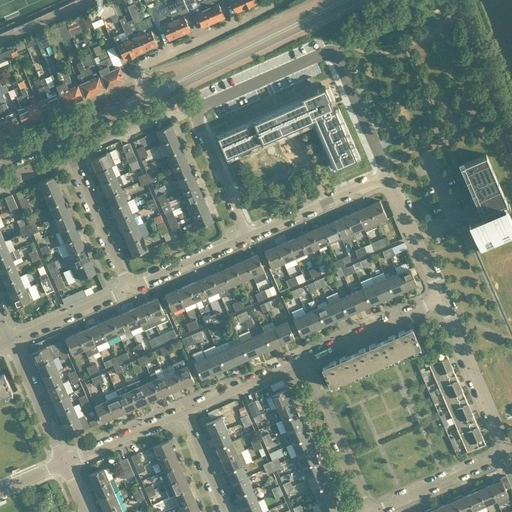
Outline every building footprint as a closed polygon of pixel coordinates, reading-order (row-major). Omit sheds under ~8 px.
[(190,31),(186,21),(187,21),(185,14),(184,15),(183,13),(188,11),(186,5),(183,0),(175,0),(179,8),(176,9),(169,12),(171,16),(180,36),(190,31)] [(214,22),(203,0),(202,0),(197,3),(195,0),(183,0),(186,5),(188,11),(189,13),(195,10),(198,17),(203,27),(214,22)] [(203,0),(214,22),(219,20),(225,17),(225,16),(218,2),(222,0),(203,0)] [(229,0),(235,12),(243,8),(243,9),(249,7),(245,0),(229,0)] [(157,45),(154,36),(155,36),(152,29),(151,29),(146,19),(142,20),(134,3),(127,6),(138,31),(147,50),(157,45)] [(112,4),(111,4),(98,10),(102,18),(104,17),(105,18),(116,13),(112,4)] [(180,36),(171,16),(169,12),(166,6),(155,11),(164,32),(165,31),(168,40),(180,36)] [(98,11),(88,15),(91,23),(102,18),(98,10),(98,11)] [(86,15),(76,19),(79,26),(80,27),(90,23),(86,15)] [(147,50),(138,31),(131,34),(127,25),(124,17),(119,19),(122,27),(124,32),(125,31),(135,55),(147,50)] [(79,26),(76,19),(66,23),(69,30),(79,26)] [(69,30),(66,23),(54,29),(57,35),(69,30)] [(57,35),(54,29),(44,33),(47,40),(57,35)] [(125,31),(124,32),(113,37),(119,51),(120,50),(124,60),(135,55),(125,31)] [(47,40),(44,33),(33,38),(36,44),(47,40)] [(36,44),(33,38),(24,41),(25,42),(23,42),(25,48),(27,47),(27,48),(36,44)] [(25,48),(23,42),(15,46),(17,51),(25,48)] [(12,48),(5,51),(8,60),(13,58),(11,53),(14,51),(12,48)] [(124,79),(119,66),(118,65),(120,65),(121,67),(122,66),(117,53),(110,56),(106,48),(101,50),(105,58),(115,83),(120,81),(121,82),(123,81),(124,79)] [(115,83),(105,58),(101,50),(100,50),(102,53),(97,55),(101,64),(98,66),(99,69),(98,69),(106,87),(107,87),(109,87),(110,87),(111,85),(115,83)] [(104,88),(94,65),(89,67),(84,54),(79,56),(81,61),(82,61),(95,92),(99,90),(100,91),(102,90),(103,88),(104,88)] [(95,92),(82,61),(81,61),(76,64),(80,73),(76,75),(85,96),(86,96),(88,96),(90,96),(90,94),(95,92)] [(83,97),(78,85),(77,84),(73,86),(63,63),(59,65),(62,73),(61,73),(63,77),(63,76),(74,101),(78,99),(79,100),(81,99),(82,98),(83,97)] [(214,117),(307,84),(300,64),(206,98),(214,117)] [(63,76),(63,77),(58,78),(60,83),(56,85),(58,91),(59,93),(65,105),(67,106),(69,105),(70,103),(74,101),(63,76)] [(25,88),(20,90),(32,119),(41,115),(43,115),(53,111),(40,80),(39,78),(35,80),(38,88),(43,99),(37,101),(35,102),(33,95),(29,96),(27,92),(25,88)] [(45,78),(40,80),(53,111),(62,106),(57,93),(56,93),(53,86),(50,88),(48,84),(45,78)] [(302,100),(217,137),(226,156),(226,157),(263,141),(291,129),(315,118),(336,166),(336,167),(337,166),(355,159),(356,158),(335,108),(334,109),(330,100),(331,99),(325,86),(301,96),(301,97),(302,100)] [(19,87),(14,89),(22,108),(18,109),(24,123),(32,119),(20,90),(19,87)] [(3,95),(0,96),(0,101),(1,104),(12,128),(16,127),(16,128),(20,126),(19,125),(21,124),(15,111),(10,113),(6,102),(3,95)] [(0,133),(1,133),(3,132),(4,133),(7,132),(7,131),(12,128),(1,104),(0,101),(0,133)] [(176,136),(171,124),(157,130),(162,142),(176,136)] [(182,148),(176,136),(162,142),(164,148),(163,148),(166,155),(182,148)] [(134,155),(129,143),(122,146),(127,158),(134,155)] [(187,160),(182,148),(166,155),(172,167),(187,160)] [(109,151),(90,160),(96,172),(112,165),(115,164),(109,151)] [(486,154),(459,165),(462,172),(466,171),(486,217),(469,224),(481,252),(511,238),(511,222),(504,204),(507,203),(486,154)] [(192,172),(187,160),(172,167),(173,171),(169,173),(173,181),(177,179),(192,172)] [(117,177),(112,165),(96,172),(101,184),(117,177)] [(198,184),(192,172),(177,179),(182,191),(198,184)] [(124,187),(122,184),(123,183),(120,175),(117,177),(101,184),(106,196),(122,189),(122,188),(124,187)] [(54,176),(50,177),(38,182),(43,194),(59,188),(54,176)] [(182,191),(178,193),(181,199),(180,199),(182,205),(187,203),(203,196),(198,184),(182,191)] [(64,200),(59,188),(43,194),(49,206),(64,200)] [(127,200),(122,189),(106,196),(111,207),(127,200)] [(157,196),(159,201),(166,198),(164,193),(157,196)] [(17,206),(12,194),(5,198),(10,209),(17,206)] [(208,208),(203,196),(187,203),(192,215),(208,208)] [(69,212),(64,200),(49,206),(54,218),(69,212)] [(116,219),(132,212),(127,200),(111,207),(116,219)] [(379,200),(367,206),(375,222),(386,217),(379,200)] [(157,207),(155,202),(148,205),(150,210),(157,207)] [(375,222),(367,206),(356,210),(363,227),(365,231),(377,226),(375,222)] [(213,220),(208,208),(192,215),(198,227),(213,220)] [(363,227),(356,210),(344,215),(352,232),(363,227)] [(75,224),(69,212),(54,218),(59,230),(75,224)] [(138,225),(132,212),(116,219),(122,232),(138,225)] [(352,232),(344,215),(333,220),(340,237),(352,232)] [(333,220),(321,225),(329,242),(340,237),(333,220)] [(80,236),(75,224),(59,230),(64,242),(80,236)] [(143,237),(138,225),(122,232),(127,244),(143,237)] [(329,242),(321,225),(310,230),(317,247),(329,242)] [(317,247),(310,230),(299,235),(306,252),(317,247)] [(306,252),(299,235),(287,240),(294,257),(306,252)] [(85,247),(80,236),(64,242),(70,254),(85,247)] [(387,236),(382,238),(385,246),(390,244),(387,236)] [(148,249),(143,237),(127,244),(132,256),(148,249)] [(9,251),(4,240),(0,241),(0,256),(9,252),(9,251)] [(294,257),(287,240),(276,245),(283,262),(294,257)] [(283,262),(276,245),(264,250),(272,267),(283,262)] [(90,259),(85,247),(70,254),(75,266),(90,259)] [(9,252),(0,256),(0,270),(15,264),(13,260),(17,258),(13,250),(9,251),(9,252)] [(256,254),(245,259),(252,276),(255,283),(267,278),(256,254)] [(342,257),(337,260),(340,267),(345,265),(342,257)] [(95,271),(90,259),(75,266),(70,268),(75,280),(95,271)] [(252,276),(245,259),(233,264),(241,281),(252,276)] [(337,260),(332,262),(335,269),(340,267),(337,260)] [(20,276),(15,264),(0,270),(0,272),(4,283),(20,276)] [(241,281),(233,264),(222,269),(229,286),(241,281)] [(345,265),(340,267),(343,274),(348,272),(346,267),(345,265)] [(416,284),(412,275),(409,268),(397,273),(405,289),(416,284)] [(222,269),(211,274),(218,291),(221,298),(232,293),(229,286),(222,269)] [(65,286),(61,278),(59,273),(52,276),(58,289),(65,286)] [(405,289),(397,273),(386,278),(393,294),(405,289)] [(218,291),(211,274),(199,279),(207,296),(218,291)] [(25,288),(25,287),(20,276),(4,283),(9,294),(25,288)] [(295,276),(290,278),(293,285),(298,283),(295,276)] [(323,277),(318,279),(321,286),(326,284),(323,277)] [(53,290),(50,283),(48,278),(41,281),(46,293),(53,290)] [(393,294),(386,278),(374,283),(382,299),(393,294)] [(207,296),(199,279),(188,284),(195,301),(198,308),(209,303),(207,296)] [(382,299),(374,283),(363,288),(370,304),(382,299)] [(195,301),(188,284),(176,289),(184,306),(195,301)] [(33,299),(29,290),(28,286),(25,288),(9,294),(15,307),(33,299)] [(370,304),(363,288),(351,293),(359,309),(370,304)] [(82,289),(61,298),(64,305),(85,296),(82,289)] [(184,306),(176,289),(165,294),(172,311),(184,306)] [(359,309),(351,293),(340,298),(347,315),(359,309)] [(157,297),(145,302),(153,319),(164,314),(157,297)] [(347,315),(340,298),(328,303),(336,320),(347,315)] [(269,300),(264,303),(267,310),(272,308),(269,300)] [(155,326),(152,319),(153,319),(145,302),(134,307),(141,324),(142,324),(145,330),(155,326)] [(336,320),(328,303),(317,308),(324,325),(336,320)] [(141,324),(134,307),(122,312),(130,329),(141,324)] [(324,325),(317,308),(305,313),(313,330),(324,325)] [(219,311),(214,313),(217,321),(223,319),(219,311)] [(130,329),(122,312),(111,317),(118,334),(130,329)] [(209,314),(202,317),(205,324),(212,321),(213,323),(217,321),(214,313),(210,315),(209,314)] [(313,330),(305,313),(294,318),(301,335),(313,330)] [(118,334),(111,317),(100,322),(107,339),(118,334)] [(217,321),(220,328),(226,326),(223,319),(217,321)] [(293,338),(286,321),(274,326),(282,343),(293,338)] [(107,339),(100,322),(88,327),(95,344),(107,339)] [(282,343),(274,326),(263,331),(270,348),(282,343)] [(95,344),(88,327),(77,332),(84,349),(87,356),(93,353),(90,346),(95,344)] [(412,328),(394,336),(381,341),(389,359),(419,346),(420,348),(421,347),(412,328)] [(173,329),(160,335),(163,342),(177,336),(173,329)] [(270,348),(263,331),(251,336),(259,353),(270,348)] [(84,349),(77,332),(65,337),(72,354),(84,349)] [(163,342),(160,335),(148,340),(151,347),(163,342)] [(259,353),(251,336),(240,341),(247,358),(259,353)] [(226,341),(215,346),(217,351),(224,368),(236,363),(228,346),(226,341)] [(247,358),(240,341),(228,346),(236,363),(247,358)] [(389,359),(381,341),(352,354),(359,372),(389,359)] [(30,346),(33,352),(38,349),(36,343),(30,346)] [(37,364),(52,357),(59,354),(67,351),(65,347),(53,352),(50,344),(38,349),(33,352),(31,352),(37,364)] [(449,362),(444,350),(426,358),(431,370),(449,362)] [(69,356),(67,351),(59,354),(62,359),(69,356)] [(224,368),(217,351),(205,356),(213,373),(224,368)] [(331,387),(332,387),(331,385),(359,372),(352,354),(322,367),(331,387)] [(119,355),(115,357),(118,364),(123,362),(119,355)] [(213,373),(205,356),(194,361),(201,378),(213,373)] [(57,369),(52,357),(37,364),(42,376),(57,369)] [(118,364),(115,357),(110,359),(113,366),(118,364)] [(455,374),(449,362),(431,370),(436,382),(455,374)] [(121,371),(118,364),(113,366),(116,373),(121,371)] [(193,381),(186,364),(175,369),(182,386),(193,381)] [(63,381),(57,369),(42,376),(47,388),(63,381)] [(182,386),(175,369),(163,374),(171,391),(182,386)] [(171,391),(163,374),(159,376),(156,371),(150,374),(152,379),(159,396),(171,391)] [(12,393),(3,373),(0,374),(0,395),(10,391),(11,393),(12,393)] [(460,385),(455,374),(436,382),(441,393),(460,385)] [(79,381),(77,375),(69,378),(71,384),(79,381)] [(140,384),(148,401),(159,396),(152,379),(140,384)] [(68,393),(63,381),(47,388),(52,400),(68,393)] [(148,401),(140,384),(135,387),(132,382),(127,384),(129,389),(136,406),(148,401)] [(136,406),(129,389),(127,384),(115,390),(117,394),(125,411),(136,406)] [(465,397),(460,385),(441,393),(446,405),(465,397)] [(292,401),(290,397),(286,388),(271,395),(277,407),(292,401)] [(73,405),(68,393),(52,400),(58,412),(73,405)] [(78,398),(80,403),(88,399),(86,394),(78,398)] [(125,411),(117,394),(106,399),(113,416),(125,411)] [(470,409),(465,397),(446,405),(452,417),(470,409)] [(90,404),(88,399),(80,403),(82,408),(90,404)] [(113,416),(106,399),(94,404),(102,421),(113,416)] [(254,400),(247,403),(253,417),(260,414),(254,400)] [(297,412),(292,401),(277,407),(282,419),(297,412)] [(78,417),(73,405),(58,412),(63,424),(78,417)] [(475,420),(470,409),(452,417),(457,428),(475,420)] [(302,424),(297,412),(282,419),(287,431),(302,424)] [(262,419),(260,414),(253,417),(255,422),(262,419)] [(84,415),(78,417),(63,424),(68,436),(89,427),(84,415)] [(226,429),(226,427),(221,417),(205,424),(211,436),(226,429)] [(252,424),(249,419),(242,422),(244,427),(252,424)] [(480,432),(475,420),(457,428),(462,440),(480,432)] [(307,436),(302,424),(287,431),(292,443),(307,436)] [(232,441),(226,429),(211,436),(216,448),(232,441)] [(485,444),(480,432),(462,440),(467,452),(485,444)] [(312,448),(307,436),(292,443),(297,455),(312,448)] [(169,440),(153,446),(158,458),(174,451),(169,440)] [(216,448),(221,460),(237,453),(232,441),(216,448)] [(318,460),(312,448),(297,455),(302,467),(318,460)] [(179,464),(174,451),(158,458),(163,470),(179,464)] [(241,451),(237,453),(221,460),(226,471),(242,465),(242,464),(246,462),(241,451)] [(143,465),(137,453),(130,456),(136,468),(143,465)] [(132,470),(127,458),(119,461),(125,473),(132,470)] [(323,472),(318,460),(302,467),(307,479),(323,472)] [(163,470),(159,472),(165,484),(184,475),(179,464),(163,470)] [(145,470),(143,465),(136,468),(138,473),(145,470)] [(247,477),(242,465),(226,471),(232,483),(247,477)] [(109,480),(103,468),(88,475),(93,486),(109,480)] [(134,475),(132,470),(125,473),(127,478),(134,475)] [(328,484),(323,472),(307,479),(313,491),(328,484)] [(165,484),(163,485),(168,497),(174,494),(189,487),(184,475),(165,484)] [(508,495),(506,490),(511,487),(506,475),(501,478),(500,477),(500,478),(493,481),(494,482),(489,484),(496,500),(499,506),(510,501),(507,495),(508,495)] [(253,488),(247,477),(232,483),(237,495),(253,488)] [(114,492),(109,480),(93,486),(98,498),(114,492)] [(333,496),(328,484),(313,491),(318,503),(333,496)] [(496,500),(489,484),(485,486),(484,484),(477,488),(485,505),(496,500)] [(271,488),(273,493),(281,490),(279,485),(271,488)] [(195,499),(189,487),(174,494),(179,506),(195,499)] [(258,500),(253,488),(237,495),(242,507),(258,500)] [(485,505),(477,488),(470,491),(471,492),(467,494),(473,510),(485,505)] [(135,497),(142,494),(140,489),(133,492),(135,497)] [(283,495),(281,490),(273,493),(275,498),(283,495)] [(119,504),(114,492),(98,498),(103,510),(119,504)] [(467,511),(473,510),(467,494),(462,496),(462,494),(454,497),(460,511),(467,511)] [(329,511),(338,508),(333,496),(318,503),(322,511),(329,511)] [(460,511),(454,497),(447,501),(447,502),(443,504),(446,511),(460,511)] [(198,511),(200,511),(195,499),(179,506),(172,509),(173,511),(198,511)] [(262,511),(258,500),(242,507),(244,511),(262,511)]
